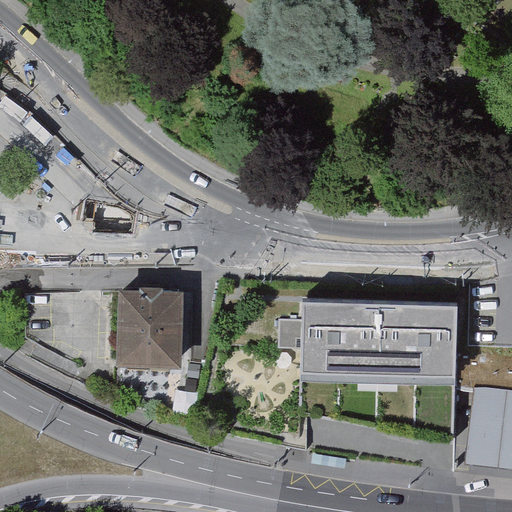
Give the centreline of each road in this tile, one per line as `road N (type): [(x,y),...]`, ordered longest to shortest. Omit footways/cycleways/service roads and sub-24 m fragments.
road 1 (tertiary): [(511,231),(397,245),(319,238),(237,215),(161,173),(0,24)]
road 2 (tertiary): [(227,491),(0,390)]
road 3 (tertiary): [(0,502),(102,487),(227,491)]
